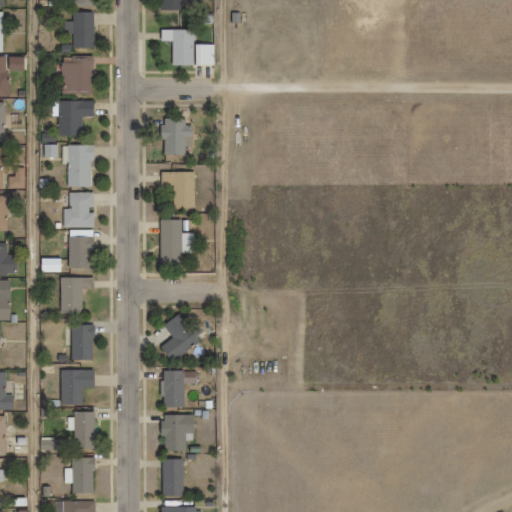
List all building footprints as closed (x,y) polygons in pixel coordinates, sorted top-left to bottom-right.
[(166,0),(166,15),(187,15),(187,0),(166,0)] [(91,13),(70,13),(70,23),(62,23),(62,34),(70,34),(70,50),(91,50),(91,13)] [(180,34),(180,70),(200,70),(200,34),(180,34)] [(203,48),(203,68),(222,68),(222,48),(203,48)] [(59,57),(59,94),(90,94),(90,57),(59,57)] [(56,136),(80,136),(80,117),(92,117),(92,102),(56,102),(56,136)] [(160,155),(189,155),(189,127),(183,127),(183,120),(160,120),(160,155)] [(63,188),(90,188),(90,146),(63,146),(63,188)] [(192,209),(192,172),(158,172),(158,186),(171,186),(171,209),(192,209)] [(92,227),(92,193),(62,193),(62,227),(92,227)] [(179,220),(158,220),(158,266),(179,266),(179,220)] [(66,268),(90,268),(90,233),(66,233),(66,268)] [(79,289),(91,289),(91,278),(57,278),(57,312),(79,312),(79,289)] [(161,325),(170,339),(158,348),(168,364),(197,344),(177,314),(161,325)] [(90,361),(90,325),(65,325),(65,361),(90,361)] [(57,405),(79,405),(79,388),(90,388),(90,371),(57,371),(57,405)] [(0,410),(10,411),(10,395),(2,395),(2,373),(0,372),(0,410)] [(181,372),(161,372),(161,408),(181,408),(181,372)] [(92,451),(92,413),(70,413),(70,451),(92,451)] [(191,435),(191,416),(159,416),(159,452),(183,452),(183,435),(191,435)] [(90,459),(69,459),(69,493),(90,493),(90,459)] [(180,497),(180,460),(159,460),(159,497),(180,497)] [(91,511),(92,501),(60,501),(59,511),(91,511)]
